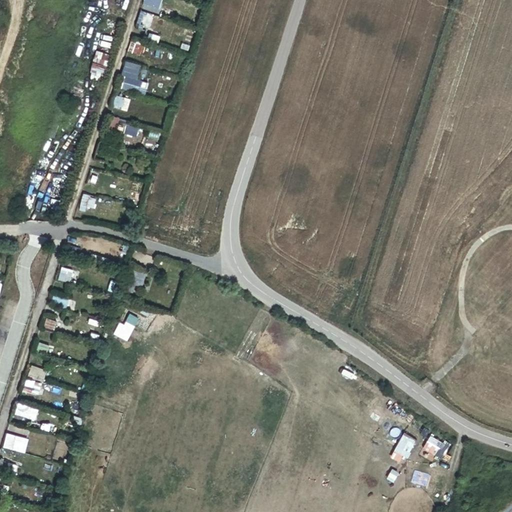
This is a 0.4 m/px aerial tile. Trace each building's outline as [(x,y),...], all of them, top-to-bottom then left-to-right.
[(138,30),(150,33),(155,16),(141,12),(137,24),(140,24),(138,30)] [(131,43),(128,53),(146,59),(150,49),(143,47),(144,43),(137,41),(136,44),(131,43)] [(64,113),(74,116),(76,111),(77,112),(84,90),(81,90),(84,81),(75,79),(64,113)] [(116,97),(113,108),(121,110),(124,99),(116,97)] [(110,119),(107,130),(124,135),(128,122),(114,118),(113,120),(110,119)] [(101,146),(98,156),(108,159),(108,157),(116,159),(117,154),(110,152),(112,146),(102,143),(101,146)] [(93,173),(89,184),(97,186),(100,175),(93,173)] [(83,197),(80,211),(86,212),(87,208),(93,209),(95,200),(83,197)] [(68,246),(65,254),(79,258),(82,250),(68,246)] [(22,268),(10,264),(6,279),(8,280),(5,290),(13,292),(16,282),(18,283),(22,268)] [(61,268),(58,280),(69,283),(72,271),(61,268)] [(132,270),(129,279),(124,278),(123,282),(127,284),(125,291),(133,294),(135,286),(142,288),(146,274),(132,270)] [(53,297),(51,306),(66,310),(68,300),(53,297)] [(496,317),(488,325),(492,330),(500,322),(496,317)] [(46,319),(43,331),(53,334),(57,323),(46,319)] [(88,359),(85,366),(91,368),(94,361),(88,359)] [(47,371),(31,366),(28,378),(43,383),(47,371)] [(26,380),(23,392),(39,396),(42,385),(26,380)] [(83,385),(81,391),(88,394),(90,387),(83,385)] [(18,404),(15,414),(35,420),(38,410),(18,404)] [(7,435),(4,448),(24,453),(27,440),(7,435)] [(0,461),(0,471),(12,476),(16,464),(9,462),(8,464),(0,461)] [(9,488),(0,484),(0,492),(1,493),(0,495),(6,498),(9,488)]
